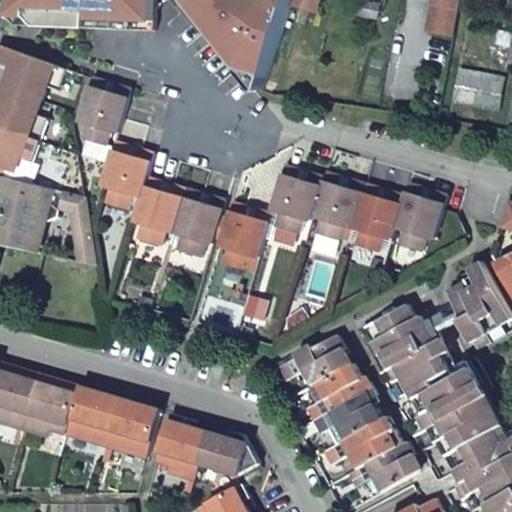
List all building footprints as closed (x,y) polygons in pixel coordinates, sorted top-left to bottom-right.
[(19,0),(11,25),(21,28),(25,28),(15,18),(33,19),(43,28),(157,30),(158,0),(19,0)] [(295,0),(293,6),(318,13),(321,0),(295,0)] [(434,0),(429,29),(456,34),(462,0),(434,0)] [(380,4),(358,1),(355,14),(378,18),(380,4)] [(25,28),(43,28),(33,19),(15,18),(25,28)] [(10,88),(47,100),(51,89),(58,66),(4,48),(0,59),(0,64),(15,71),(10,88)] [(63,93),(70,70),(58,66),(51,89),(63,93)] [(507,76),(461,68),(458,85),(504,93),(507,76)] [(121,133),(133,89),(118,85),(116,94),(108,92),(111,83),(93,77),(81,122),(90,124),(86,139),(109,146),(113,130),(121,133)] [(116,94),(118,85),(111,83),(108,92),(116,94)] [(41,117),(47,100),(10,88),(3,109),(0,108),(0,124),(35,137),(41,117)] [(54,121),(41,117),(35,137),(48,141),(54,121)] [(35,137),(0,124),(0,166),(23,174),(35,137)] [(23,174),(0,166),(0,175),(7,177),(41,185),(47,167),(40,165),(48,141),(35,137),(23,174)] [(151,177),(158,154),(142,149),(140,158),(132,156),(135,147),(118,142),(106,186),(114,188),(110,203),(134,209),(139,195),(146,197),(151,177)] [(140,158),(142,149),(135,147),(132,156),(140,158)] [(317,216),(329,177),(314,172),(311,181),(303,178),(306,170),(288,165),(276,209),(284,211),(281,225),(305,231),(309,219),(316,221),(317,216)] [(311,181),(314,172),(306,170),(303,178),(311,181)] [(356,226),(368,183),(352,179),(350,187),(343,185),(345,176),(330,172),(329,177),(317,216),(325,218),(320,232),(321,232),(343,238),(344,238),(348,224),(356,226)] [(343,185),(350,187),(352,179),(345,176),(343,185)] [(78,232),(93,229),(88,196),(41,185),(7,177),(2,195),(8,196),(6,205),(0,203),(0,244),(37,252),(42,236),(46,219),(50,202),(63,205),(63,206),(75,210),(78,232)] [(171,230),(179,233),(191,188),(175,184),(172,192),(165,190),(167,182),(151,177),(146,197),(139,221),(147,224),(143,237),(167,244),(171,230)] [(175,184),(167,182),(165,190),(172,192),(175,184)] [(432,198),(425,196),(426,187),(411,182),(407,195),(399,226),(406,228),(402,242),(426,249),(431,235),(438,237),(450,194),(434,190),(432,198)] [(387,235),(395,237),(399,226),(407,195),(392,190),(389,198),(382,196),(384,188),(368,183),(356,226),(363,228),(359,243),(383,250),(387,235)] [(434,190),(426,187),(425,196),(432,198),(434,190)] [(210,241),(217,244),(230,200),(214,195),(212,204),(204,202),(206,193),(191,188),(179,233),(186,234),(182,247),(206,255),(210,241)] [(389,198),(392,190),(384,188),(382,196),(389,198)] [(212,204),(214,195),(206,193),(204,202),(212,204)] [(8,196),(2,195),(0,201),(0,203),(6,205),(8,196)] [(253,207),(237,203),(225,246),(232,248),(228,262),(252,268),(257,254),(264,257),(276,214),(260,209),(258,217),(250,215),(253,207)] [(260,209),(253,207),(250,215),(258,217),(260,209)] [(511,230),(511,217),(506,216),(502,228),(511,230)] [(46,219),(42,236),(54,239),(59,223),(46,219)] [(82,262),(99,265),(93,229),(78,232),(82,262)] [(343,238),(321,232),(317,248),(339,255),(343,238)] [(511,254),(496,263),(511,290),(511,254)] [(481,349),(511,330),(511,311),(487,266),(485,263),(472,270),(475,277),(450,291),(481,349)] [(511,511),(511,433),(511,434),(490,394),(494,391),(476,359),(473,361),(470,355),(434,290),(428,280),(356,320),(359,324),(434,462),(421,470),(411,475),(426,504),(429,502),(433,500),(437,498),(449,491),(460,511),(511,511)] [(348,348),(340,335),(335,337),(343,352),(348,348)] [(292,361),(300,375),(308,371),(316,386),(351,367),(343,352),(335,337),(292,361)] [(292,361),(282,366),(290,380),(300,375),(292,361)] [(19,368),(3,363),(0,372),(0,413),(3,415),(2,422),(28,430),(42,382),(17,374),(19,368)] [(316,386),(312,388),(320,403),(327,414),(376,387),(372,381),(367,384),(364,379),(356,364),(351,367),(316,386)] [(70,433),(84,386),(68,382),(66,389),(42,382),(28,430),(53,438),(56,429),(70,433)] [(125,398),(84,386),(70,433),(112,445),(125,398)] [(327,414),(333,426),(342,443),(386,420),(376,401),(374,397),(379,394),(376,387),(327,414)] [(112,445),(150,457),(165,410),(125,398),(112,445)] [(310,407),(317,420),(327,414),(320,403),(310,407)] [(197,479),(202,463),(212,431),(187,424),(189,417),(174,413),(159,461),(174,465),(171,472),(197,479)] [(327,414),(317,420),(323,432),(333,426),(327,414)] [(392,417),(386,420),(393,431),(398,429),(392,417)] [(338,446),(346,459),(354,455),(362,469),(406,443),(398,429),(393,431),(386,420),(342,443),(338,446)] [(241,474),(260,462),(244,433),(237,431),(235,438),(212,431),(202,463),(241,474)] [(406,443),(413,456),(418,453),(411,440),(406,443)] [(411,475),(421,470),(413,456),(406,443),(362,469),(369,481),(379,476),(386,489),(411,475)] [(338,446),(329,451),(336,465),(346,459),(338,446)] [(362,469),(353,473),(359,485),(369,481),(362,469)] [(251,511),(245,500),(251,496),(243,482),(200,507),(202,511),(251,511)] [(441,511),(444,511),(437,498),(433,500),(438,511),(441,511)] [(410,511),(444,511),(441,511),(434,511),(429,502),(426,504),(410,511)]
